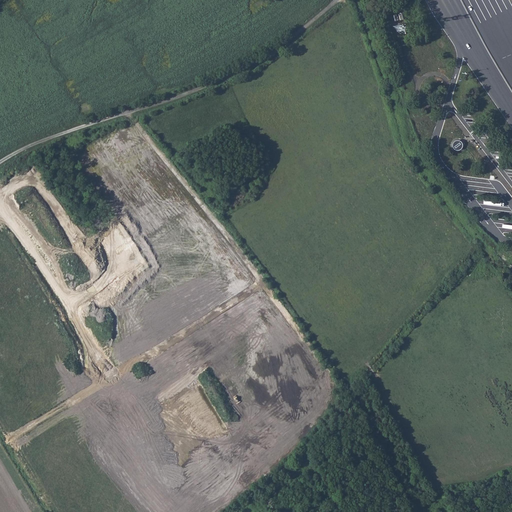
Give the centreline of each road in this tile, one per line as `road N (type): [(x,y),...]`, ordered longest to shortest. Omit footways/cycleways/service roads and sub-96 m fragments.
road 1 (unknown): [(0,215),(143,424)]
road 2 (motorway): [(447,0),(511,109)]
